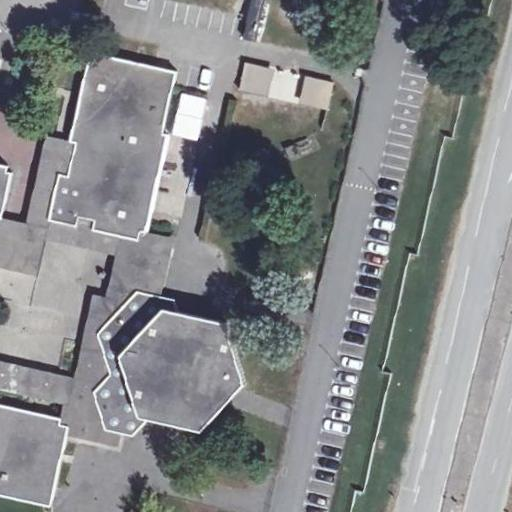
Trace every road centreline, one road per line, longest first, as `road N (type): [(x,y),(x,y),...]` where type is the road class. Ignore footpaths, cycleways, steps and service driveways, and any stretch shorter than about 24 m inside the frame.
road 1 (primary): [(511,102),(415,511)]
road 2 (primary): [(450,511),(511,266)]
